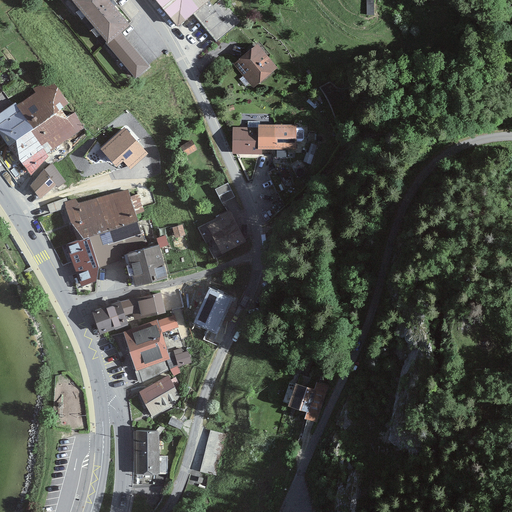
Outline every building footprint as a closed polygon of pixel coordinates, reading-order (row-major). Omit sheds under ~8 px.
[(112,4),(108,0),(71,0),(105,43),(120,30),(128,24),(112,4)] [(210,0),(155,0),(178,26),(194,14),(216,42),(241,23),(222,0),(220,0),(213,6),(209,1),(210,0)] [(150,67),(120,30),(105,43),(136,79),(150,67)] [(258,44),(234,64),(255,89),(279,68),(258,44)] [(25,103),(42,123),(74,100),(54,81),(32,88),(38,93),(25,103)] [(74,100),(42,123),(58,148),(86,128),(74,100)] [(0,133),(8,144),(42,123),(25,103),(20,106),(17,103),(0,114),(0,133)] [(58,148),(42,123),(8,144),(28,180),(52,156),(51,152),(58,148)] [(297,149),(297,125),(258,125),(258,128),(233,127),(233,154),(263,154),(263,150),(297,149)] [(124,129),(104,148),(117,162),(123,156),(131,164),(146,151),(124,129)] [(189,156),(198,149),(191,138),(181,145),(189,156)] [(52,163),(29,185),(40,199),(56,185),(58,188),(66,182),(52,163)] [(224,201),(237,195),(229,181),(217,187),(224,201)] [(89,237),(139,220),(128,188),(79,203),(76,199),(65,202),(71,223),(83,239),(89,237)] [(235,215),(232,211),(197,228),(213,259),(249,239),(244,231),(249,227),(245,209),(235,215)] [(139,220),(89,237),(99,268),(124,260),(122,254),(150,246),(139,220)] [(99,268),(89,237),(83,239),(67,243),(81,287),(97,281),(99,268)] [(127,254),(135,287),(168,278),(159,245),(127,254)] [(210,288),(193,324),(217,335),(234,298),(210,288)] [(161,293),(130,300),(135,320),(166,313),(161,293)] [(121,300),(92,310),(101,334),(129,325),(121,300)] [(163,333),(179,327),(175,315),(159,321),(163,333)] [(171,359),(158,321),(123,332),(136,371),(171,359)] [(179,366),(191,362),(186,347),(174,351),(179,366)] [(311,378),(300,374),(289,406),(309,413),(317,390),(308,387),(311,378)] [(182,399),(169,375),(139,392),(153,416),(182,399)] [(168,424),(182,430),(186,421),(172,415),(168,424)] [(136,452),(160,452),(160,429),(136,429),(136,452)] [(200,472),(216,476),(227,434),(210,430),(200,472)] [(159,455),(160,452),(136,452),(136,472),(166,472),(166,455),(159,455)]
